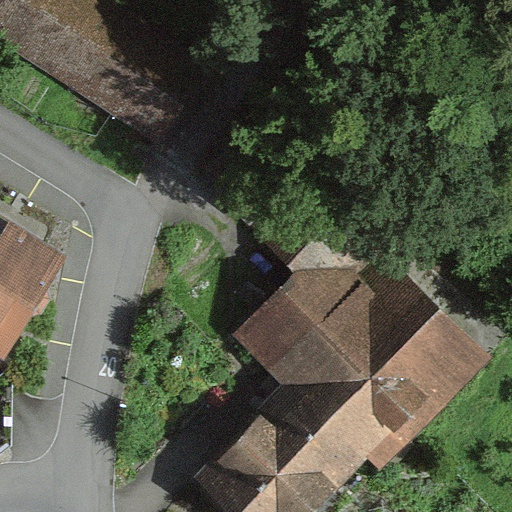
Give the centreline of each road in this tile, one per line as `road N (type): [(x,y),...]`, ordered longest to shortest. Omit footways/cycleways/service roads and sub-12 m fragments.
road 1 (residential): [(70,486),(120,249),(119,209),(86,178),(0,125)]
road 2 (track): [(119,209),(181,171),(305,0)]
